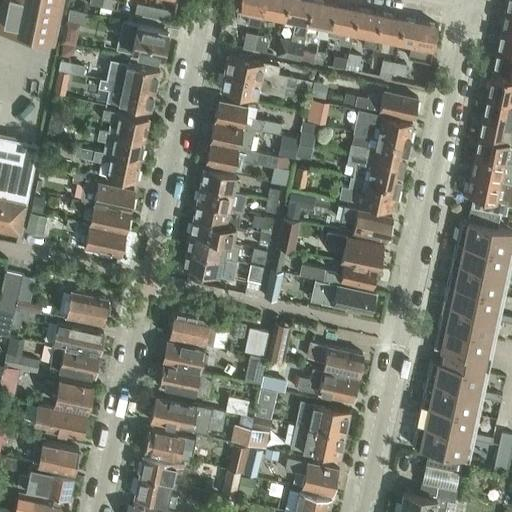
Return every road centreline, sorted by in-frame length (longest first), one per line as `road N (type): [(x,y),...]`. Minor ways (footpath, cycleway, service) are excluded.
road 1 (residential): [(100,511),(203,0)]
road 2 (residential): [(399,333),(470,10)]
road 3 (residential): [(362,511),(399,333)]
road 4 (residential): [(399,333),(233,296)]
